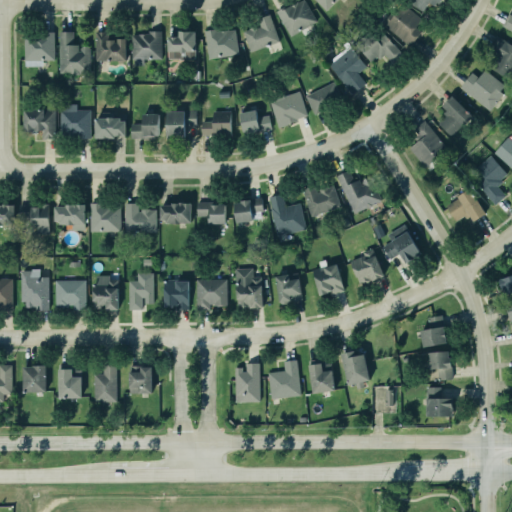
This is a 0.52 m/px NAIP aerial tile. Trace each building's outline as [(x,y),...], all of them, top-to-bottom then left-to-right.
[(288,35),(316,23),(305,0),(302,0),(277,11),(288,35)] [(336,0),(315,0),(325,11),(336,0)] [(419,31),(408,45),(380,22),(398,0),(420,18),(413,27),(419,31)] [(440,0),(408,0),(407,3),(423,11),(428,2),(437,7),(440,0)] [(507,12),(511,15),(511,31),(500,25),(507,12)] [(268,13),(278,40),(249,51),(242,31),(248,28),(247,27),(255,25),(256,27),(258,26),(255,18),(268,13)] [(203,29),(207,57),(237,53),(233,29),(227,30),(226,29),(216,31),(215,27),(203,29)] [(403,55),(382,32),(377,37),(371,29),(355,43),(372,63),(382,54),(392,64),(403,55)] [(57,30),(71,30),(72,44),(77,44),(77,50),(78,50),(78,47),(81,45),(86,45),(89,48),(88,72),(78,72),(78,73),(71,73),(71,72),(57,72),(57,30)] [(130,57),(131,57),(131,65),(142,65),(142,59),(160,59),(160,30),(146,30),(146,33),(137,33),(137,34),(130,34),(130,57)] [(126,39),(107,39),(107,31),(95,31),(95,60),(126,61),(126,39)] [(168,58),(195,58),(195,31),(178,31),(178,36),(168,36),(168,58)] [(54,60),(54,33),(24,34),(25,66),(43,66),(43,60),(54,60)] [(508,78),(511,70),(511,44),(495,35),(486,51),(494,56),(488,67),(508,78)] [(352,94),(366,83),(357,73),(366,66),(349,46),(328,64),(352,94)] [(458,86),(488,112),(504,93),(501,91),(505,86),(483,66),(476,74),(470,70),(463,78),(458,86)] [(313,113),(343,101),(335,82),(305,94),(313,113)] [(308,117),(299,90),(269,100),(278,126),(308,117)] [(452,93),(474,116),(463,127),(461,126),(450,136),(436,122),(443,115),(441,113),(444,110),(440,105),(452,93)] [(22,109),(23,131),(31,131),(31,127),(33,127),(33,130),(39,130),(40,138),(54,138),(53,108),(52,109),(52,103),(43,103),(43,109),(22,109)] [(58,109),(61,109),(61,103),(74,103),(75,109),(88,109),(89,138),(77,138),(77,130),(59,131),(58,109)] [(166,111),(167,138),(185,138),(184,126),(196,126),(195,110),(166,111)] [(257,116),(256,110),(240,112),(242,133),(270,130),(269,115),(257,116)] [(201,121),(201,135),(231,135),(231,111),(212,111),(213,121),(201,121)] [(141,113),(141,123),(129,123),(129,137),(152,137),(152,135),(157,135),(157,113),(141,113)] [(93,117),(93,138),(113,138),(113,135),(124,135),(124,120),(119,120),(119,117),(93,117)] [(413,129),(420,139),(409,147),(426,168),(448,150),(424,120),(413,129)] [(511,140),(508,137),(494,152),(511,168),(511,140)] [(475,167),(483,177),(477,182),(495,204),(505,196),(496,185),(508,176),(491,155),(475,167)] [(337,175),(353,213),(381,202),(370,175),(354,182),(349,170),(337,175)] [(313,184),(307,187),(300,188),(310,216),(338,206),(331,185),(325,187),(325,186),(321,188),(317,189),(318,191),(315,192),(313,184)] [(468,188),(456,196),(457,197),(444,205),(454,221),(463,215),(465,218),(469,216),(472,221),(485,213),(468,188)] [(268,196),(270,206),(269,207),(275,235),(303,228),(298,203),(283,206),(280,194),(268,196)] [(263,219),(262,199),(234,201),(235,220),(263,219)] [(53,205),(64,205),(64,202),(84,203),(84,224),(58,223),(58,221),(52,220),(53,205)] [(123,202),(123,232),(154,232),(155,208),(136,208),(136,203),(123,202)] [(225,203),(197,202),(196,216),(208,217),(208,223),(225,224),(225,203)] [(47,203),(47,233),(30,233),(29,217),(17,217),(17,204),(29,204),(29,203),(47,203)] [(90,231),(120,231),(120,203),(89,203),(90,231)] [(191,222),(191,203),(160,203),(160,222),(191,222)] [(0,205),(0,224),(14,224),(14,205),(0,205)] [(403,223),(423,254),(404,266),(397,255),(388,260),(379,246),(389,240),(385,234),(403,223)] [(360,251),(362,254),(348,260),(357,282),(362,282),(363,283),(368,281),(369,279),(370,281),(383,275),(370,247),(360,251)] [(344,289),(336,263),(312,270),(320,297),(344,289)] [(47,310),(47,275),(40,275),(40,267),(19,267),(19,301),(24,301),(24,306),(36,306),(36,310),(47,310)] [(262,307),(259,275),(251,276),(250,267),(233,268),(235,306),(238,306),(241,308),(245,307),(247,306),(248,306),(248,308),(262,307)] [(129,309),(143,309),(143,303),(153,303),(153,272),(137,272),(137,280),(128,280),(129,309)] [(275,276),(280,304),(303,299),(299,278),(290,279),(289,273),(275,276)] [(511,275),(499,278),(502,295),(511,292),(511,275)] [(0,277),(0,311),(11,311),(11,277),(0,277)] [(118,309),(118,277),(94,277),(94,309),(118,309)] [(85,279),(55,280),(55,307),(73,306),(73,310),(86,309),(85,279)] [(196,309),(195,280),(225,279),(225,305),(213,305),(212,303),(208,303),(208,309),(196,309)] [(187,280),(187,309),(176,309),(176,306),(162,306),(163,280),(187,280)] [(447,343),(442,315),(427,317),(429,328),(420,330),(423,347),(447,343)] [(346,387),(363,385),(362,381),(368,380),(365,354),(356,355),(355,351),(342,352),(346,387)] [(427,352),(429,369),(436,368),(437,380),(451,379),(449,358),(448,358),(447,351),(427,352)] [(306,360),(319,358),(320,362),(323,361),(323,363),(329,363),(333,391),(311,394),(306,360)] [(282,361),(288,360),(294,359),(299,394),(269,398),(266,373),(283,370),(282,361)] [(258,362),(259,402),(233,403),(232,366),(242,366),(242,370),(244,370),(244,362),(258,362)] [(116,402),(116,363),(103,363),(102,374),(94,374),(94,401),(116,402)] [(0,401),(3,401),(3,393),(12,393),(12,364),(0,364),(0,401)] [(24,392),(46,391),(46,365),(23,366),(24,392)] [(128,366),(128,392),(150,393),(150,388),(156,388),(156,384),(151,384),(151,366),(128,366)] [(57,368),(57,397),(79,397),(79,377),(70,377),(70,368),(57,368)] [(452,416),(425,416),(425,386),(439,386),(439,398),(452,398),(452,416)] [(394,390),(386,389),(385,405),(394,405),(394,390)]
